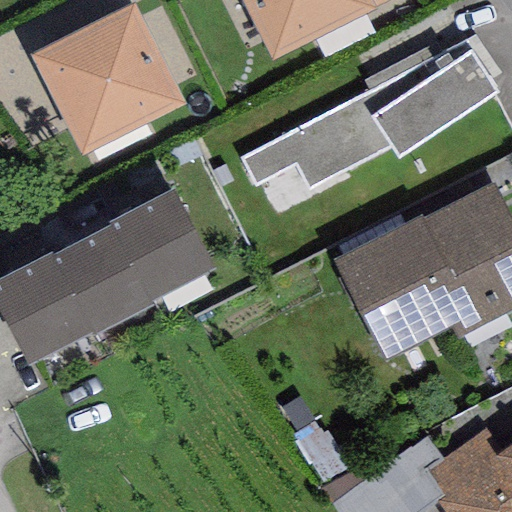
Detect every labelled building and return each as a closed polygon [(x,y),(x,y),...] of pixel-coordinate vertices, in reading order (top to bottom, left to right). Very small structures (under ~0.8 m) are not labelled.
[(238,0),(272,66),(374,14),(372,10),(392,0),(238,0)] [(134,10),(30,62),(81,162),(184,110),(134,10)] [(369,93),(241,160),(253,188),(294,164),(307,190),(389,150),(398,162),(498,96),(486,79),(499,71),(475,37),(437,57),(369,93)] [(364,84),(369,93),(437,57),(432,48),(364,84)] [(421,219),(331,265),(383,366),(450,332),(456,343),(511,314),(511,224),(493,187),(423,222),(421,219)] [(170,195),(108,229),(150,311),(214,277),(170,195)] [(108,229),(49,259),(92,341),(150,311),(108,229)] [(0,321),(27,374),(92,341),(49,259),(0,283),(0,321)] [(318,421),(292,438),(325,485),(350,468),(318,421)] [(511,511),(511,447),(502,455),(485,432),(445,463),(428,475),(446,500),(439,504),(444,511),(511,511)] [(445,463),(426,438),(365,482),(331,507),(334,511),(427,511),(439,504),(446,500),(428,475),(445,463)] [(319,490),(331,507),(365,482),(359,469),(319,490)]
